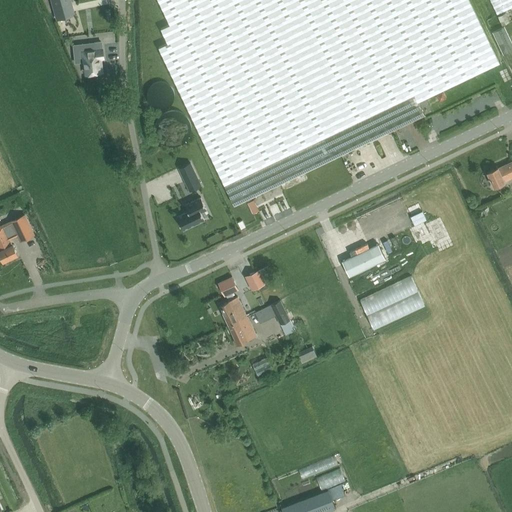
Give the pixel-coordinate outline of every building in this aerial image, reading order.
[(70,0),(51,0),(57,19),(74,15),(70,0)] [(157,0),(169,24),(161,29),(167,42),(158,46),(234,204),(251,196),(423,114),(417,103),(418,103),(421,101),(500,64),(469,0),(157,0)] [(511,0),(490,0),(498,15),(511,8),(511,0)] [(83,24),(80,14),(68,17),(71,27),(83,24)] [(510,23),(506,14),(499,17),(503,26),(510,23)] [(493,32),(503,55),(511,50),(511,43),(504,27),(493,32)] [(86,74),(87,74),(100,72),(99,66),(101,66),(101,59),(103,58),(101,42),(94,43),(95,49),(74,52),(75,62),(84,61),(86,74)] [(403,141),(413,140),(411,132),(402,133),(403,141)] [(511,162),(498,169),(498,168),(488,173),(494,187),(504,182),(504,181),(511,177),(511,162)] [(179,169),(185,181),(190,179),(194,188),(201,185),(190,163),(179,169)] [(206,209),(201,197),(185,205),(188,211),(177,217),(183,230),(205,219),(201,212),(206,209)] [(254,200),(247,202),(252,214),(259,211),(254,200)] [(422,211),(410,217),(414,225),(426,220),(422,211)] [(17,236),(20,241),(34,234),(25,215),(10,221),(17,236)] [(436,242),(447,237),(439,220),(428,225),(436,242)] [(17,236),(10,221),(2,226),(0,226),(0,255),(3,262),(18,255),(13,245),(12,245),(9,240),(17,236)] [(424,223),(415,228),(420,238),(429,234),(424,223)] [(378,244),(342,261),(349,276),(385,259),(378,244)] [(265,284),(258,270),(245,276),(252,290),(265,284)] [(232,277),(218,283),(224,296),(238,290),(232,277)] [(411,277),(360,301),(373,330),(425,306),(411,277)] [(238,297),(219,306),(229,325),(247,316),(241,305),(238,297)] [(281,325),(290,320),(280,300),(255,312),(260,323),(276,315),(281,325)] [(247,316),(229,325),(238,344),(256,336),(247,316)] [(313,349),(299,355),(302,363),(317,356),(313,349)] [(273,369),(267,358),(253,365),(258,376),(273,369)] [(327,491),(310,498),(282,509),(283,511),(329,511),(335,510),(327,491)]
